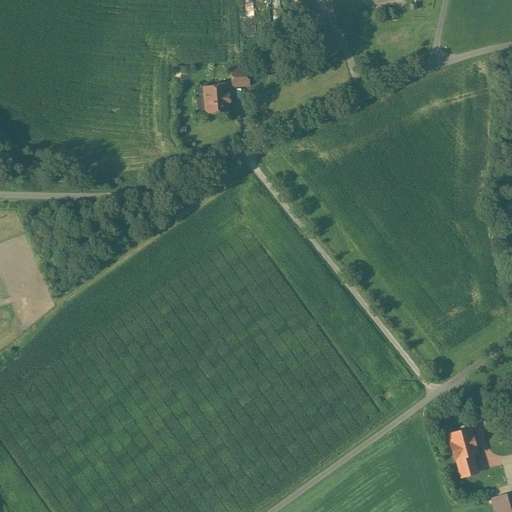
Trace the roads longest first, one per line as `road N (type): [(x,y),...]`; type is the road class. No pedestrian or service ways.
road 1 (unclassified): [(272,511),(437,395),(246,154)]
road 2 (unclassified): [(246,154),(414,74),(511,45)]
road 3 (unclassified): [(0,195),(135,195),(246,154)]
road 4 (track): [(256,168),(57,304)]
